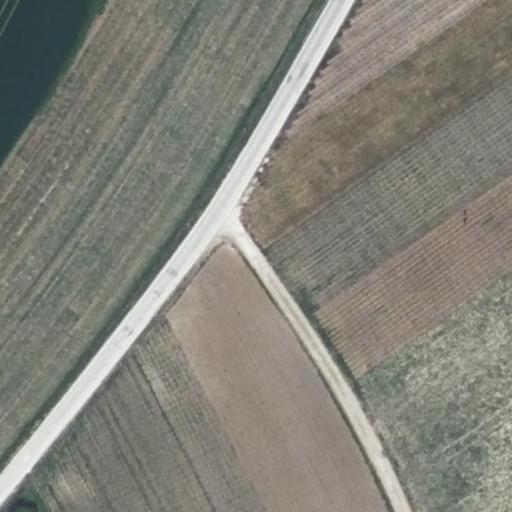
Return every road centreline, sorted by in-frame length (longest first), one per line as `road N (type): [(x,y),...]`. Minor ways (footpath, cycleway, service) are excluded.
road 1 (tertiary): [(339,0),(232,182),(0,478)]
road 2 (track): [(214,205),(340,375),(401,511)]
